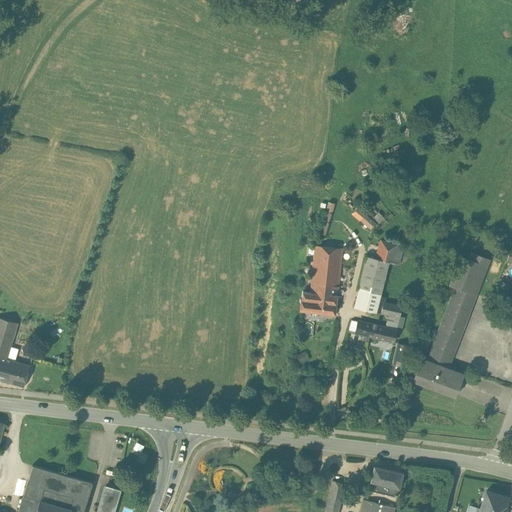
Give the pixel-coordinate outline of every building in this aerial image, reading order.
[(357,206),(352,212),(371,229),(376,223),(372,219),(368,215),(357,206)] [(372,219),(376,223),(382,216),(378,212),(372,219)] [(398,244),(381,240),(376,257),(393,261),(394,261),(397,246),(398,244)] [(342,248),(316,245),(310,292),(337,294),(342,248)] [(403,247),(397,246),(394,261),(399,263),(403,247)] [(471,253),(469,258),(460,255),(460,256),(450,284),(449,284),(454,286),(476,295),(490,259),(471,251),(470,253),(471,253)] [(376,257),(367,255),(354,305),(381,312),(384,299),(393,261),(376,257)] [(454,286),(427,359),(422,357),(421,356),(412,379),(414,380),(414,379),(455,394),(454,395),(455,396),(464,373),(463,372),(463,373),(448,367),(476,295),(454,286)] [(310,292),(303,291),(302,299),(300,298),(300,301),(301,301),(301,309),(335,313),(337,294),(310,292)] [(402,305),(384,299),(381,312),(389,314),(399,316),(402,305)] [(399,316),(389,314),(387,319),(398,322),(399,316)] [(17,323),(0,317),(0,339),(3,341),(0,351),(0,356),(7,359),(17,323)] [(355,332),(358,320),(351,318),(348,330),(355,332)] [(398,322),(387,319),(386,326),(396,329),(398,322)] [(386,326),(358,320),(355,332),(364,334),(363,339),(367,340),(369,335),(393,341),(396,329),(386,326)] [(0,351),(3,341),(0,339),(0,379),(8,382),(14,361),(7,359),(0,356),(0,351)] [(409,345),(397,342),(393,358),(405,361),(409,345)] [(297,354),(300,362),(309,357),(306,350),(297,354)] [(29,365),(14,361),(8,382),(23,387),(29,365)] [(133,440),(129,452),(140,456),(144,444),(133,440)] [(83,511),(92,482),(32,465),(18,511),(83,511)] [(402,472),(374,466),(371,480),(374,481),(372,490),(396,496),(402,472)] [(337,511),(344,483),(332,480),(325,510),(335,511),(337,511)] [(105,486),(97,511),(94,511),(93,511),(113,511),(120,490),(105,486)] [(293,498),(302,495),(300,490),(291,494),(293,498)] [(507,497),(486,490),(481,508),(477,507),(475,511),(503,511),(506,507),(504,507),(507,497)] [(392,511),(394,506),(363,499),(359,511),(392,511)]
